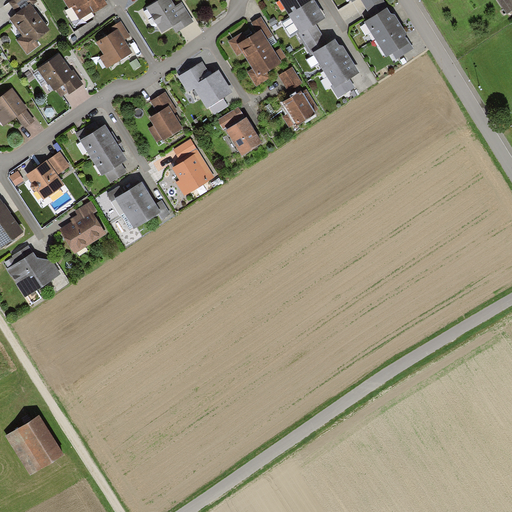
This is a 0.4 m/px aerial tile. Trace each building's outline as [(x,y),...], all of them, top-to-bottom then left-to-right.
[(32,7),(37,3),(35,0),(13,0),(9,3),(18,15),(11,20),(22,36),(17,40),(28,54),(39,45),(36,41),(50,31),(32,7)] [(64,0),(70,8),(72,7),(80,20),(92,12),(93,14),(108,4),(105,0),(64,0)] [(176,7),(171,0),(161,0),(146,9),(162,34),(174,27),(177,32),(194,22),(182,3),(176,7)] [(278,0),(299,32),(301,35),(317,26),(326,20),(313,0),(278,0)] [(383,0),(361,0),(372,18),(387,9),(389,8),(383,0)] [(511,0),(499,0),(509,14),(511,12),(511,0)] [(364,23),(387,58),(393,54),(397,60),(414,49),(406,37),(406,33),(395,15),(391,15),(387,9),(372,18),(364,23)] [(278,43),(262,17),(252,23),(259,33),(247,40),(243,33),(229,42),(238,56),(243,52),(254,70),(249,73),(257,85),(270,77),(267,72),(282,64),(280,61),(286,58),(281,49),(275,53),(272,47),(278,43)] [(107,69),(133,53),(125,41),(130,37),(121,22),(112,28),(115,33),(97,44),(104,55),(100,58),(107,69)] [(329,45),(317,26),(301,35),(299,32),(297,34),(311,56),(312,55),(329,45)] [(349,80),(360,74),(343,47),(340,47),(336,41),(329,45),(312,55),(333,90),(338,98),(354,89),(349,80)] [(68,66),(60,55),(38,70),(48,86),(50,85),(55,92),(56,91),(60,98),(67,93),(68,95),(84,84),(74,70),(72,72),(68,66)] [(137,59),(130,63),(134,70),(141,66),(137,59)] [(225,80),(219,71),(213,75),(210,71),(209,72),(203,62),(178,77),(188,94),(195,90),(207,109),(209,108),(224,99),(233,93),(225,80)] [(289,93),(303,85),(293,67),(278,76),(289,93)] [(23,104),(13,89),(0,98),(0,120),(3,125),(17,116),(25,127),(34,120),(26,110),(27,109),(23,104)] [(302,92),(283,103),(289,113),(284,117),(290,127),(296,123),(297,126),(315,115),(313,113),(319,110),(306,90),(302,92)] [(178,112),(166,92),(150,101),(158,114),(150,119),(155,126),(150,129),(158,142),(162,140),(163,141),(182,130),(176,120),(173,115),(178,112)] [(224,99),(209,108),(213,116),(228,106),(224,99)] [(225,131),(245,119),(239,108),(218,121),(224,132),(225,131)] [(247,118),(245,119),(225,131),(242,158),(263,144),(252,126),(247,118)] [(122,165),(128,161),(119,148),(112,136),(106,126),(100,129),(95,121),(75,134),(102,178),(107,175),(112,182),(127,173),(122,165)] [(185,196),(214,177),(197,150),(191,140),(174,150),(180,160),(176,162),(179,165),(173,169),(180,181),(176,183),(185,196)] [(60,152),(47,161),(57,175),(70,166),(60,152)] [(41,166),(26,176),(44,200),(64,185),(57,175),(47,161),(41,166)] [(18,172),(10,177),(15,186),(24,181),(18,172)] [(121,186),(108,194),(113,202),(116,200),(134,229),(159,214),(163,221),(171,216),(162,201),(155,205),(142,184),(126,194),(121,186)] [(23,232),(0,200),(0,246),(1,248),(23,232)] [(72,222),(59,230),(74,254),(106,234),(94,215),(98,213),(91,201),(75,211),(77,216),(70,220),(72,222)] [(9,269),(7,270),(25,298),(27,297),(32,304),(42,298),(37,291),(61,275),(52,261),(37,258),(29,246),(12,256),(13,258),(5,262),(9,269)] [(64,455),(40,416),(6,437),(29,476),(64,455)]
